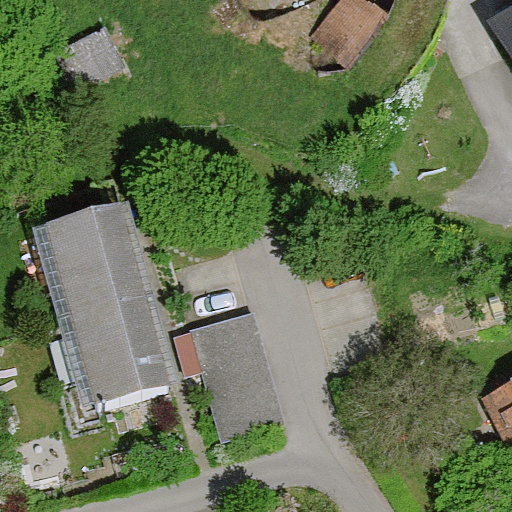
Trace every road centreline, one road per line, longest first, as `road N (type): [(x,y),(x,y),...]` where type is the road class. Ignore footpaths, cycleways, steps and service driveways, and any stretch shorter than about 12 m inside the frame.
road 1 (residential): [(344,471),(282,254)]
road 2 (residential): [(344,471),(192,511)]
